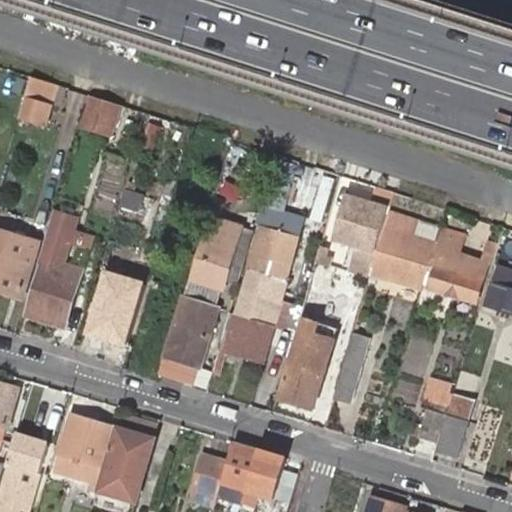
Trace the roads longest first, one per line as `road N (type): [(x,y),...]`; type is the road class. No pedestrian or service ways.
road 1 (residential): [(0,30),(511,194)]
road 2 (motorway): [(143,0),(511,117)]
road 3 (residential): [(0,352),(328,451)]
road 4 (motorway): [(511,67),(299,0)]
road 5 (residential): [(511,507),(328,451)]
